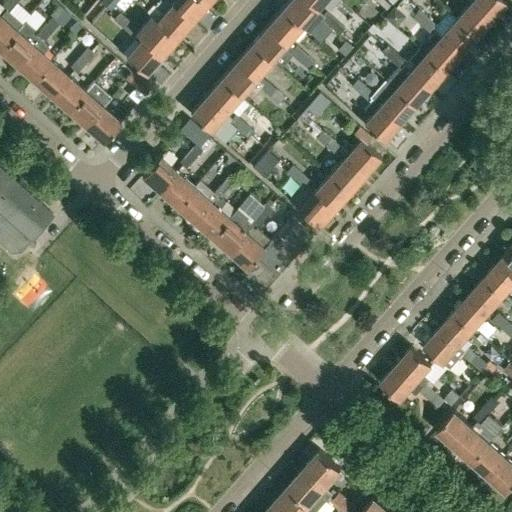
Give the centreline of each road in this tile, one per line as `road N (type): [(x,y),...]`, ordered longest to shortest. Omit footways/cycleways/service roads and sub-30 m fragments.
road 1 (residential): [(511,53),(262,336)]
road 2 (residential): [(327,391),(511,181)]
road 3 (residential): [(94,184),(257,0)]
road 4 (residential): [(262,336),(107,511)]
road 5 (residential): [(262,336),(94,184)]
road 6 (residential): [(460,511),(327,391)]
road 7 (residential): [(217,511),(327,391)]
road 8 (residential): [(94,184),(0,104)]
